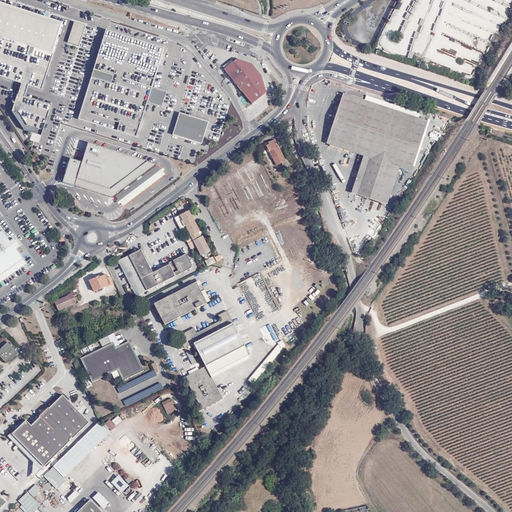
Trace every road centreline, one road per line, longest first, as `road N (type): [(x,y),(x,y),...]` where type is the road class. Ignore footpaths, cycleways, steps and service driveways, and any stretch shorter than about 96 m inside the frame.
road 1 (unclassified): [(299,103),(379,387),(416,445),(492,511)]
road 2 (track): [(371,312),(464,175),(479,169),(505,282)]
road 3 (unclassified): [(64,0),(184,40),(256,132)]
road 4 (track): [(381,330),(386,363),(428,435),(508,511)]
road 5 (secondary): [(121,0),(278,53)]
